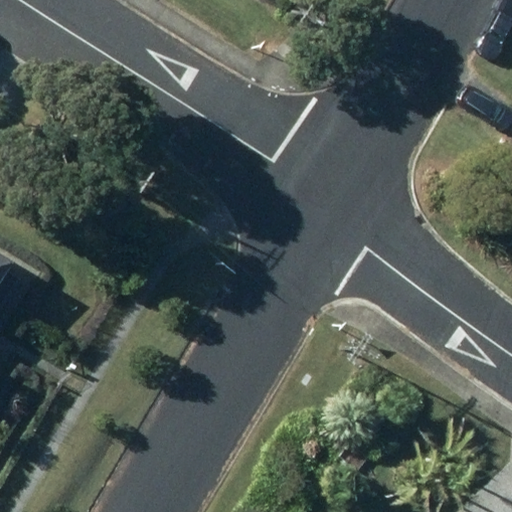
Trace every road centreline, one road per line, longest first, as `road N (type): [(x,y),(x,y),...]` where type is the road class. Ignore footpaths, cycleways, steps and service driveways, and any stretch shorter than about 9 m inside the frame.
road 1 (residential): [(318,212),(0,0)]
road 2 (residential): [(318,212),(141,511)]
road 3 (residential): [(444,0),(318,212)]
road 4 (residential): [(511,341),(318,212)]
